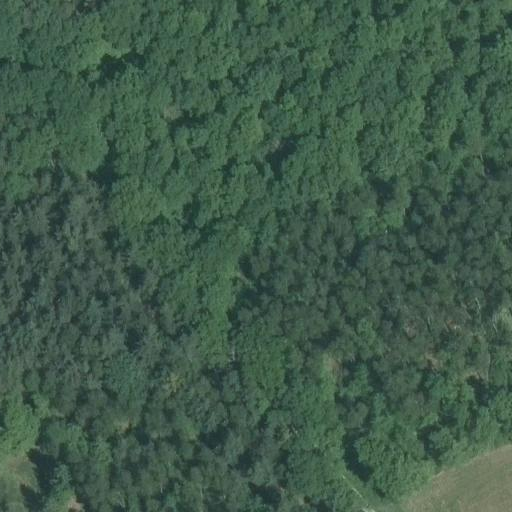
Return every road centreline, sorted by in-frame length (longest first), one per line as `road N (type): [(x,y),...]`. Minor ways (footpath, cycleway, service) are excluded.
road 1 (track): [(148,248),(369,511)]
road 2 (track): [(0,70),(148,248)]
